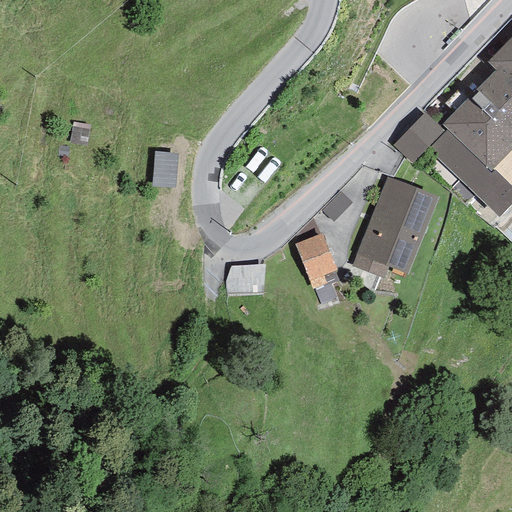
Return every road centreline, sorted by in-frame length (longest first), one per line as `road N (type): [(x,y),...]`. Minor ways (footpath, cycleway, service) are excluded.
road 1 (residential): [(267,238),(511,4)]
road 2 (unclassified): [(323,0),(312,31),(207,161),(202,192),(217,241),(239,251),(267,238)]
